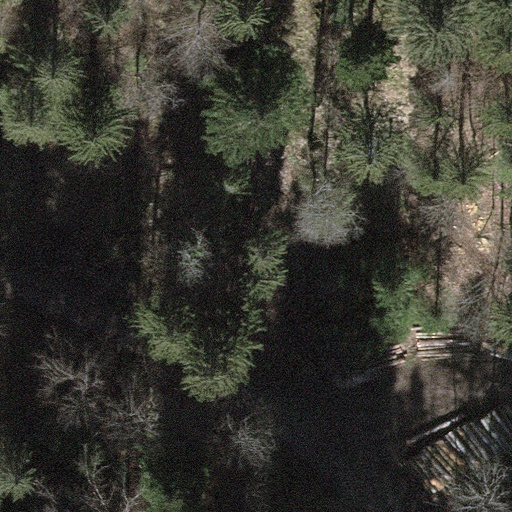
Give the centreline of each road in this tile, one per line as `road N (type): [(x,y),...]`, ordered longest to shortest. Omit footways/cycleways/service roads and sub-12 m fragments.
road 1 (track): [(374,511),(277,402),(191,351),(0,274)]
road 2 (track): [(511,372),(451,374),(326,455)]
